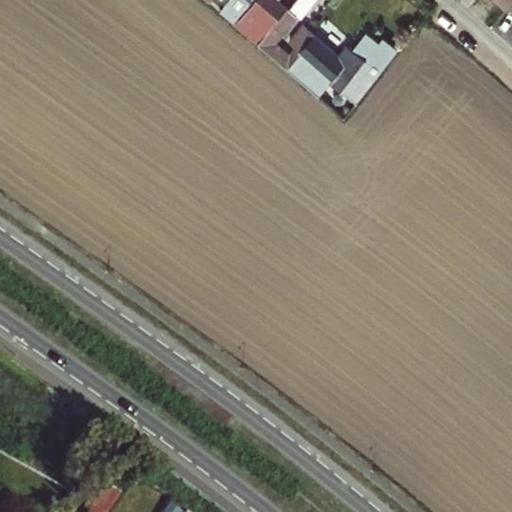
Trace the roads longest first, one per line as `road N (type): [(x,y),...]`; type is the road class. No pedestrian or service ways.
road 1 (primary): [(368,511),(0,239)]
road 2 (primary): [(0,318),(268,511)]
